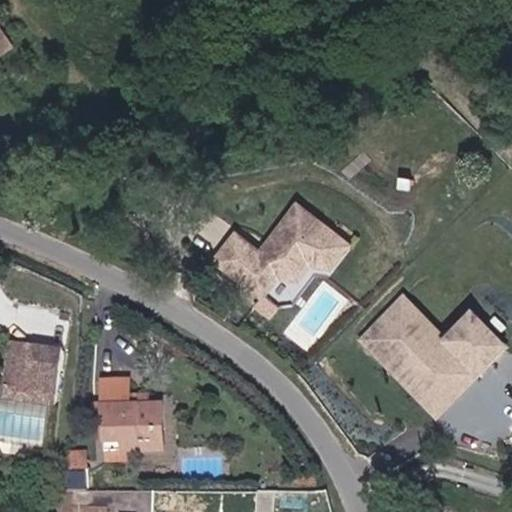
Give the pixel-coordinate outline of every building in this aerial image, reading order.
[(0,56),(19,44),(0,16),(0,56)] [(303,274),(315,260),(337,263),(355,241),(307,201),(277,237),(278,242),(273,247),(271,245),(267,249),(243,229),(223,254),(267,290),(283,270),(303,274)] [(510,344),(477,313),(451,340),(406,298),(366,341),(397,371),(403,364),(441,399),(474,364),(484,373),(510,344)] [(18,339),(9,379),(42,386),(62,391),(69,353),(18,339)] [(446,419),(484,373),(474,364),(441,399),(403,364),(397,371),(446,419)] [(110,397),(115,427),(120,455),(178,445),(169,395),(157,397),(139,401),(136,390),(132,372),(107,376),(110,397)] [(42,386),(9,379),(7,392),(38,399),(42,386)] [(52,408),(4,398),(6,387),(0,386),(0,431),(46,440),(52,408)] [(38,399),(59,404),(62,391),(42,386),(38,399)] [(136,390),(139,401),(157,397),(155,387),(136,390)] [(106,429),(115,427),(110,397),(100,399),(106,429)] [(83,447),(84,458),(101,458),(99,445),(83,447)]
